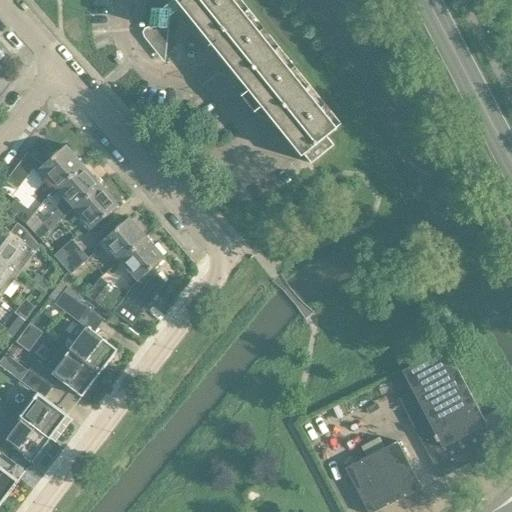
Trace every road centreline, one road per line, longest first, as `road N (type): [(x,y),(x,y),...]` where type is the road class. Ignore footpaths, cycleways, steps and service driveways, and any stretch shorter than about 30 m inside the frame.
road 1 (residential): [(39,511),(230,257),(55,69)]
road 2 (secondary): [(414,0),(511,187)]
road 3 (secondary): [(511,150),(430,0)]
